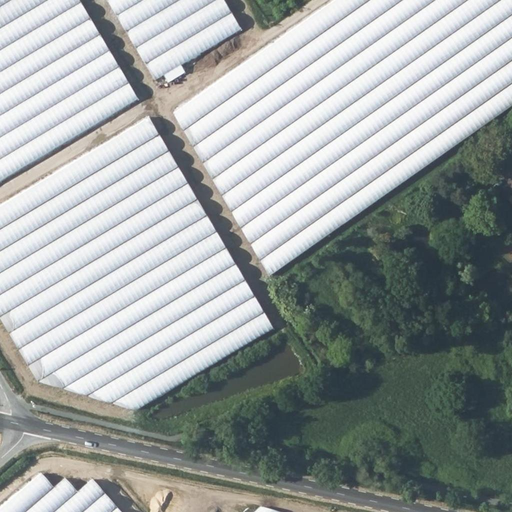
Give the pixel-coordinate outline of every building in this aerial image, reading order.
[(0,0),(0,181),(138,100),(78,0),(0,0)] [(221,0),(106,0),(154,79),(239,29),(221,0)] [(511,0),(331,0),(170,111),(269,276),(511,107),(511,0)] [(272,330),(147,117),(0,203),(0,322),(34,380),(134,410),(272,330)] [(0,511),(120,511),(93,479),(78,494),(65,479),(54,488),(41,474),(12,499),(0,509),(0,511)]
